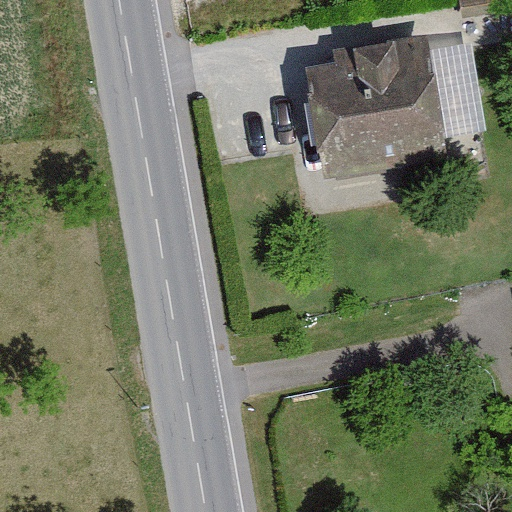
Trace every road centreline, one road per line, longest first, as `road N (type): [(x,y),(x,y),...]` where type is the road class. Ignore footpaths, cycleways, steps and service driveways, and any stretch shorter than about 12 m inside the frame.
road 1 (secondary): [(122,0),(211,511)]
road 2 (unknown): [(228,381),(507,341)]
road 3 (unknown): [(175,66),(364,41)]
